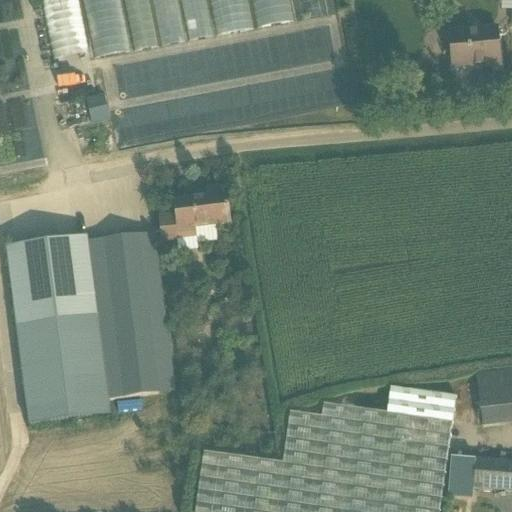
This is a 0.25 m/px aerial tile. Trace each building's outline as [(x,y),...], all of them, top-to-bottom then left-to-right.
[(51,0),(40,2),(53,62),(88,54),(76,0),(51,0)] [(80,0),(91,61),(156,49),(147,0),(80,0)] [(151,0),(158,46),(251,32),(245,0),(151,0)] [(290,24),(286,0),(248,0),(253,29),(290,24)] [(450,37),(453,69),(470,67),(471,70),(501,68),(497,30),(467,33),(467,36),(450,37)] [(113,72),(119,98),(132,95),(126,69),(113,72)] [(110,122),(104,97),(86,101),(92,126),(110,122)] [(214,199),(175,203),(176,217),(160,219),(163,244),(198,240),(196,232),(230,227),(225,188),(213,189),(214,199)] [(154,235),(90,243),(110,402),(162,395),(149,300),(163,299),(154,235)] [(113,418),(110,402),(90,243),(89,238),(6,249),(29,430),(113,418)] [(219,305),(223,310),(228,310),(232,307),(233,302),(230,297),(224,296),(220,300),(219,305)] [(241,316),(242,324),(252,322),(250,314),(241,316)] [(511,370),(478,375),(486,428),(511,424),(511,370)] [(217,389),(197,393),(202,415),(222,411),(217,389)] [(196,511),(440,511),(456,399),(391,390),(388,416),(324,407),(322,419),(291,415),(284,466),(204,455),(196,511)] [(185,416),(193,414),(192,406),(183,408),(185,416)] [(474,491),(511,493),(511,462),(476,460),(474,491)]
